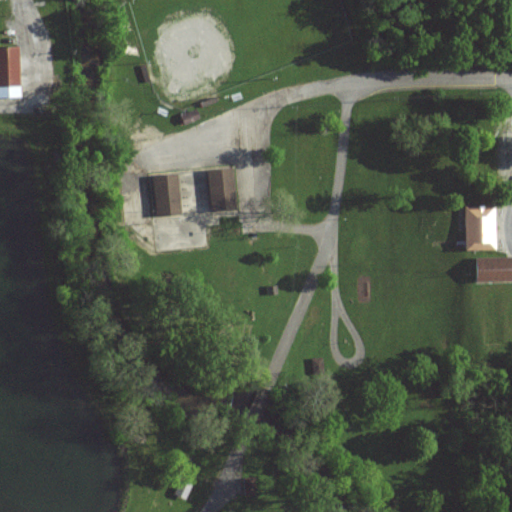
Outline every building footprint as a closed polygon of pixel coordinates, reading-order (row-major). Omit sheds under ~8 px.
[(0,99),(16,99),(16,79),(18,79),(18,48),(0,48),(0,99)] [(231,210),(227,170),(202,173),(206,213),(231,210)] [(172,176),(148,177),(150,218),(175,217),(172,176)] [(457,208),(458,253),(490,252),(489,207),(457,208)] [(507,259),(468,259),(468,284),(507,283),(507,259)]
